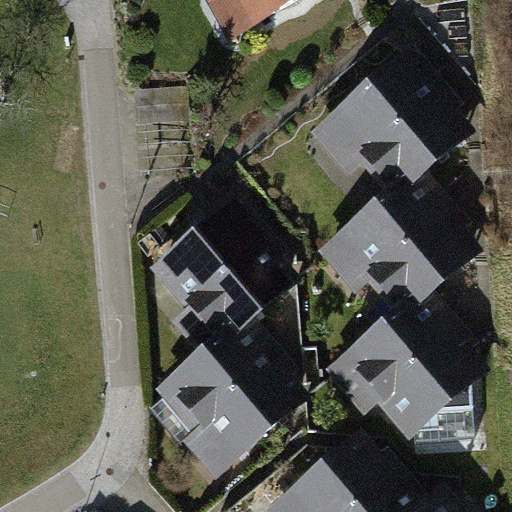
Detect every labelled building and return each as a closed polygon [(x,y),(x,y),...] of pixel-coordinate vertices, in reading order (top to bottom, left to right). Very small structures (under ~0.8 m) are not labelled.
[(264,0),(284,29),(328,0),(264,0)] [(468,94),(413,37),(316,129),(371,187),(468,94)] [(422,173),(336,247),(390,310),(477,236),(422,173)] [(304,267),(244,198),(188,247),(247,316),(304,267)] [(505,358),(445,294),(362,370),(423,435),(505,358)] [(309,393),(246,322),(174,385),(237,456),(309,393)] [(417,511),(425,505),(354,427),(271,502),(279,511),(417,511)] [(479,511),(459,488),(430,511),(479,511)]
